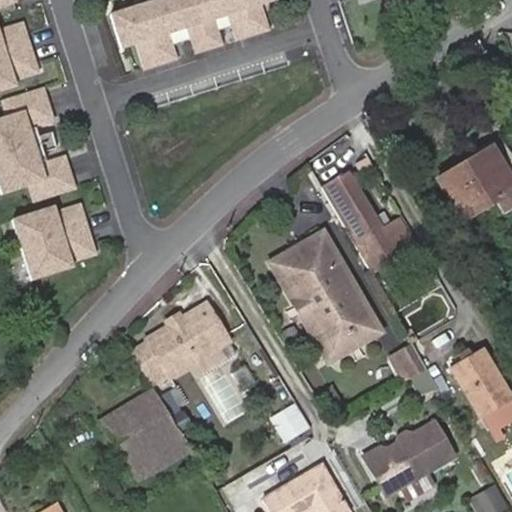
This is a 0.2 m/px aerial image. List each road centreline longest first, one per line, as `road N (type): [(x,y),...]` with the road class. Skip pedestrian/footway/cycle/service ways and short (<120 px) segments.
road 1 (unclassified): [(353,101),(229,192),(149,266)]
road 2 (residential): [(327,30),(97,107)]
road 3 (unclassified): [(149,266),(0,438)]
road 4 (unclassified): [(510,0),(353,101)]
road 5 (residential): [(149,266),(97,107)]
